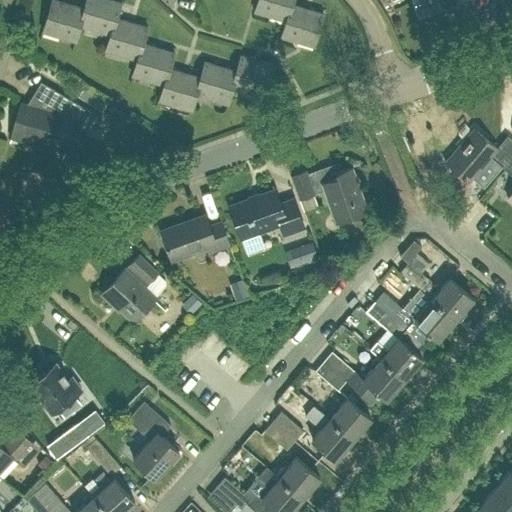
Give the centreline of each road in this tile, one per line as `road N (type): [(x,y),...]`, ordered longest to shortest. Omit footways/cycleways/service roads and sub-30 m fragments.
road 1 (unclassified): [(0,301),(82,219),(155,181),(396,94)]
road 2 (residential): [(163,511),(396,228),(413,218)]
road 3 (residential): [(511,286),(443,224),(413,218)]
road 4 (unclassified): [(396,94),(511,67)]
